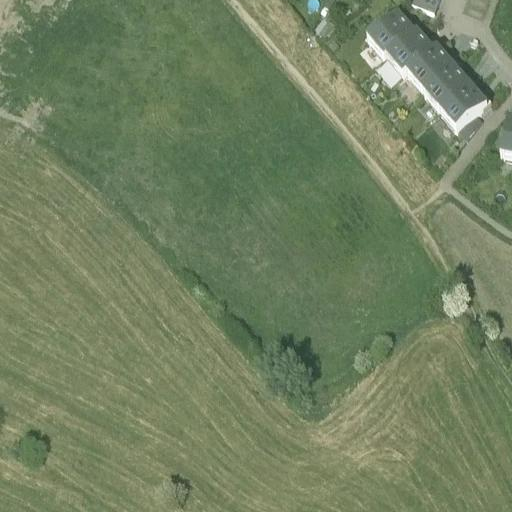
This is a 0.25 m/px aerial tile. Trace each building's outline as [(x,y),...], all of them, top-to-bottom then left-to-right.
[(416,0),(412,12),(435,20),(441,0),(416,0)] [(367,47),(384,66),(419,37),(414,30),(410,34),(398,20),(367,47)] [(420,38),(419,37),(384,66),(385,67),(388,65),(403,84),(438,54),(432,48),(429,51),(418,39),(420,38)] [(407,82),(423,100),(458,70),(452,64),(449,67),(438,54),(403,84),(404,84),(407,82)] [(423,100),(440,119),(474,89),(469,83),(465,86),(455,74),(458,71),(458,70),(423,100)] [(475,90),(474,89),(440,119),(457,138),(491,108),(485,102),(482,105),(471,93),(475,90)] [(511,125),(509,124),(501,164),(511,166),(511,125)]
